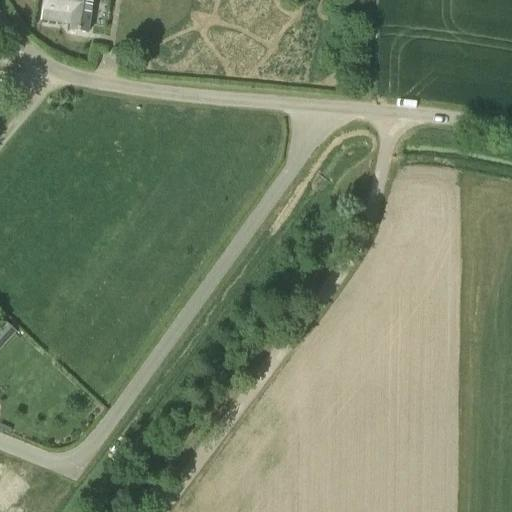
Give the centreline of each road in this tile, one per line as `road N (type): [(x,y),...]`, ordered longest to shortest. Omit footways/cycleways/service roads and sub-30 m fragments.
road 1 (unclassified): [(165,511),(302,332),(390,196),(381,111)]
road 2 (unclassified): [(381,111),(95,92),(56,80),(0,20)]
road 3 (unclassified): [(511,135),(381,111)]
